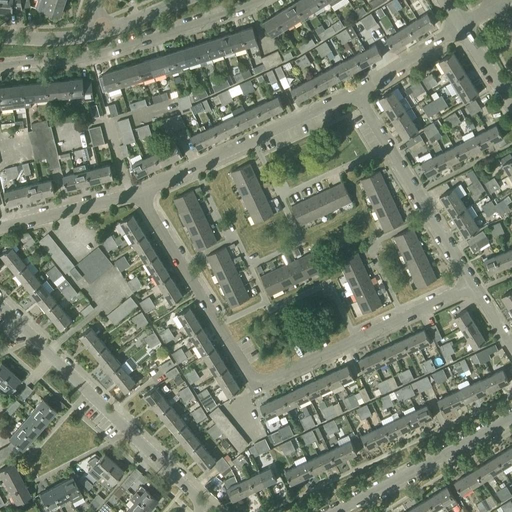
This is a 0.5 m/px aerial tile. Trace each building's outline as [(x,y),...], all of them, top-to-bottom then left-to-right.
[(0,0),(0,12),(12,13),(13,7),(22,8),(20,0),(0,0)] [(65,1),(61,0),(41,0),(38,9),(60,16),(65,1)] [(306,0),(299,0),(294,3),(303,18),(314,11),(306,0)] [(327,0),(306,0),(314,11),(329,2),(327,0)] [(380,4),(376,0),(372,0),(369,3),(373,9),(380,4)] [(392,0),(391,1),(397,10),(402,7),(397,0),(392,0)] [(397,10),(391,1),(386,4),(392,14),(397,10)] [(303,18),(294,3),(284,10),(293,24),(303,18)] [(359,17),(369,11),(365,5),(355,11),(359,17)] [(284,10),(274,16),(283,30),(293,24),(284,10)] [(371,13),(365,16),(372,27),(377,24),(371,13)] [(417,20),(424,32),(435,25),(427,13),(417,20)] [(283,30),(274,16),(264,22),(272,37),(283,30)] [(372,27),(365,16),(360,20),(366,30),(372,27)] [(417,20),(407,26),(414,38),(424,32),(417,20)] [(332,25),(325,30),(329,36),(336,31),(332,25)] [(342,31),(348,41),(357,35),(351,25),(342,31)] [(414,38),(407,26),(397,32),(404,44),(414,38)] [(252,28),(241,31),(246,47),(257,43),(252,28)] [(393,35),(386,39),(394,51),(404,44),(397,32),(394,28),(390,30),(393,35)] [(329,36),(325,30),(318,34),(321,40),(329,36)] [(246,47),(241,31),(229,35),(234,50),(246,47)] [(348,41),(342,31),(336,35),(342,45),(348,41)] [(234,50),(229,35),(218,38),(223,54),(234,50)] [(218,38),(207,42),(212,58),(223,54),(218,38)] [(311,38),(304,42),(308,48),(315,44),(311,38)] [(325,41),(320,44),(326,54),(331,51),(325,41)] [(212,58),(207,42),(195,46),(200,61),(202,66),(207,64),(206,59),(212,58)] [(308,48),(304,42),(297,47),(301,53),(308,48)] [(326,54),(320,44),(315,48),(321,57),(326,54)] [(376,44),(365,50),(372,63),(383,57),(376,44)] [(195,46),(184,49),(189,65),(200,61),(195,46)] [(189,65),(184,49),(167,55),(173,74),(179,72),(178,68),(189,65)] [(372,63),(365,50),(355,56),(361,68),(372,63)] [(277,51),(272,53),(277,64),(283,62),(277,51)] [(285,60),(293,57),(290,51),(282,54),(285,60)] [(277,64),(272,53),(267,56),(272,67),(277,64)] [(445,72),(459,63),(453,53),(439,62),(445,72)] [(305,54),(300,57),(306,67),(311,64),(305,54)] [(167,55),(150,60),(154,76),(165,72),(167,76),(173,74),(167,55)] [(272,67),(267,56),(261,58),(266,69),(272,67)] [(355,56),(344,62),(350,74),(361,68),(355,56)] [(306,67),(300,57),(295,60),(301,70),(306,67)] [(150,60),(138,64),(142,79),(154,76),(150,60)] [(344,62),(333,67),(340,79),(350,74),(344,62)] [(466,73),(459,63),(445,72),(452,82),(466,73)] [(142,79),(138,64),(126,67),(131,83),(142,79)] [(285,77),(281,66),(275,69),(280,80),(285,77)] [(131,83),(126,67),(115,71),(120,86),(131,83)] [(333,67),(323,73),(329,85),(340,79),(333,67)] [(249,69),(241,73),(244,79),(252,76),(249,69)] [(277,81),(272,70),(266,72),(271,83),(277,81)] [(120,86),(115,71),(103,75),(108,90),(120,86)] [(244,79),(241,73),(234,76),(237,82),(244,79)] [(329,85),(323,73),(312,79),(318,91),(329,85)] [(425,84),(434,78),(431,73),(421,79),(425,84)] [(466,73),(452,82),(458,92),(472,84),(466,73)] [(412,92),(422,86),(416,76),(408,80),(411,85),(409,87),(412,92)] [(438,83),(434,78),(425,84),(428,89),(438,83)] [(82,79),(71,80),(72,96),(84,95),(84,99),(93,98),(91,83),(83,84),(82,79)] [(219,82),(222,89),(230,85),(227,79),(219,82)] [(318,91),(312,79),(301,84),(308,96),(318,91)] [(72,96),(71,80),(59,81),(60,98),(72,96)] [(250,80),(245,82),(249,93),(255,90),(250,80)] [(59,81),(46,83),(48,99),(60,98),(59,81)] [(222,89),(219,82),(212,86),(215,92),(222,89)] [(249,93),(245,82),(239,85),(244,95),(249,93)] [(48,99),(46,83),(35,84),(37,100),(48,99)] [(13,109),(11,86),(5,87),(5,84),(0,84),(0,104),(1,104),(1,110),(13,109)] [(35,84),(23,85),(24,102),(25,107),(25,108),(31,107),(30,101),(37,100),(35,84)] [(308,96),(301,84),(290,90),(297,102),(308,96)] [(472,84),(458,92),(464,103),(478,94),(472,84)] [(24,102),(23,85),(11,86),(13,109),(25,107),(24,102)] [(425,91),(422,86),(412,92),(415,97),(425,91)] [(205,89),(198,92),(201,99),(208,95),(205,89)] [(223,92),(227,103),(233,100),(228,90),(223,92)] [(385,109),(399,100),(393,90),(379,99),(385,109)] [(159,94),(161,101),(169,99),(166,92),(159,94)] [(201,99),(198,92),(192,95),(194,102),(201,99)] [(227,103),(223,92),(217,94),(222,105),(227,103)] [(178,103),(190,99),(188,93),(176,97),(178,103)] [(161,101),(159,94),(152,97),(154,103),(161,101)] [(278,96),(267,101),(273,114),(284,109),(278,96)] [(442,96),(432,102),(435,107),(445,101),(442,96)] [(137,101),(139,108),(147,106),(145,99),(137,101)] [(190,99),(178,103),(180,108),(192,105),(190,99)] [(206,99),(201,102),(206,112),(211,110),(206,99)] [(406,111),(399,100),(385,109),(392,119),(406,111)] [(470,103),(476,112),(481,109),(475,100),(470,103)] [(139,108),(137,101),(129,104),(131,111),(139,108)] [(267,101),(256,107),(262,119),(273,114),(267,101)] [(448,106),(445,101),(435,107),(438,112),(448,106)] [(435,107),(432,102),(422,108),(425,113),(435,107)] [(476,112),(470,103),(465,106),(471,115),(476,112)] [(111,117),(118,115),(115,104),(108,106),(111,117)] [(90,107),(93,119),(100,117),(96,105),(90,107)] [(192,105),(180,108),(182,114),(193,111),(192,105)] [(256,107),(245,112),(251,124),(262,119),(256,107)] [(438,112),(435,107),(425,113),(428,118),(438,112)] [(406,111),(392,119),(398,129),(412,121),(406,111)] [(245,112),(234,117),(240,129),(251,124),(245,112)] [(455,112),(450,115),(456,125),(461,122),(455,112)] [(173,116),(179,128),(185,126),(180,114),(173,116)] [(456,125),(450,115),(445,118),(451,128),(456,125)] [(179,128),(173,116),(168,118),(162,120),(168,131),(173,129),(174,131),(179,128)] [(234,117),(223,122),(229,135),(240,129),(234,117)] [(119,128),(130,124),(129,118),(117,122),(119,128)] [(47,120),(39,122),(41,129),(49,127),(47,120)] [(418,131),(412,121),(398,129),(404,140),(418,131)] [(41,129),(39,122),(31,124),(33,131),(39,129),(41,129)] [(229,135),(223,122),(212,127),(218,140),(229,135)] [(428,125),(434,135),(439,132),(433,122),(428,125)] [(132,130),(130,124),(119,128),(120,133),(132,130)] [(152,135),(148,124),(143,126),(146,137),(152,135)] [(434,135),(428,125),(423,128),(429,138),(434,135)] [(51,126),(49,127),(41,129),(39,129),(41,135),(53,132),(51,126)] [(90,135),(102,132),(100,126),(89,129),(90,135)] [(146,137),(143,126),(137,127),(140,139),(146,137)] [(497,126),(486,131),(492,144),(503,138),(497,126)] [(212,127),(201,132),(207,145),(218,140),(212,127)] [(39,129),(33,131),(28,132),(29,138),(41,135),(39,129)] [(132,130),(120,133),(122,139),(134,135),(132,130)] [(486,131),(475,137),(481,149),(492,144),(486,131)] [(54,138),(53,132),(41,135),(42,141),(54,138)] [(102,132),(90,135),(92,141),(103,138),(102,132)] [(207,145),(201,132),(190,137),(196,150),(207,145)] [(419,134),(405,143),(409,148),(422,139),(419,134)] [(42,141),(41,135),(29,138),(31,144),(42,141)] [(134,135),(122,139),(124,145),(126,144),(136,141),(134,135)] [(481,149),(475,137),(464,142),(471,154),(481,149)] [(56,144),(54,138),(42,141),(44,147),(56,144)] [(103,138),(92,141),(93,147),(105,144),(103,138)] [(422,139),(409,148),(411,152),(425,143),(422,139)] [(44,147),(42,141),(31,144),(32,150),(44,147)] [(471,154),(464,142),(454,148),(460,160),(471,154)] [(56,144),(44,147),(45,152),(57,150),(56,144)] [(126,144),(124,145),(120,146),(124,157),(130,156),(126,144)] [(164,149),(170,162),(181,157),(175,144),(164,149)] [(45,152),(44,147),(32,150),(34,155),(45,152)] [(86,148),(81,149),(84,160),(89,159),(86,148)] [(454,148),(443,153),(449,165),(460,160),(454,148)] [(84,160),(81,149),(75,151),(78,162),(84,160)] [(170,162),(164,149),(153,154),(159,167),(170,162)] [(59,156),(57,150),(45,152),(47,159),(52,157),(58,156),(59,156)] [(45,152),(34,155),(35,161),(46,159),(47,159),(45,152)] [(443,153),(432,158),(438,171),(449,165),(443,153)] [(159,167),(153,154),(143,159),(149,172),(159,167)] [(511,158),(511,157),(509,154),(499,160),(502,165),(503,165),(511,158)] [(58,156),(52,157),(55,169),(60,167),(58,156)] [(52,157),(47,159),(46,159),(49,170),(55,169),(52,157)] [(438,171),(432,158),(421,164),(427,176),(438,171)] [(509,175),(511,173),(511,158),(503,165),(509,175)] [(149,172),(143,159),(132,165),(137,177),(149,172)] [(28,163),(22,165),(25,175),(31,174),(28,163)] [(237,185),(256,177),(250,163),(231,172),(237,185)] [(110,165),(98,168),(101,182),(113,178),(110,165)] [(11,168),(13,178),(19,177),(16,166),(11,168)] [(101,182),(98,168),(86,171),(90,185),(101,182)] [(86,171),(75,174),(78,188),(90,185),(86,171)] [(367,193),(386,184),(380,171),(361,180),(367,193)] [(78,188),(75,174),(62,177),(66,191),(78,188)] [(256,177),(237,185),(243,198),(262,189),(256,177)] [(487,188),(497,182),(494,177),(484,183),(487,188)] [(39,183),(43,197),(55,193),(51,180),(39,183)] [(472,191),(482,185),(478,180),(469,186),(472,191)] [(500,187),(497,182),(487,188),(490,193),(500,187)] [(39,183),(28,186),(31,200),(43,197),(39,183)] [(330,189),(339,207),(352,201),(343,183),(330,189)] [(392,197),(386,184),(367,193),(373,206),(392,197)] [(482,185),(472,191),(475,196),(485,190),(482,185)] [(31,200),(28,186),(16,189),(19,203),(31,200)] [(446,207),(460,199),(454,188),(439,197),(446,207)] [(19,203),(16,189),(4,192),(7,206),(19,203)] [(262,189),(243,198),(249,211),(268,202),(262,189)] [(330,189),(317,195),(326,213),(339,207),(330,189)] [(180,212),(199,203),(193,190),(174,199),(180,212)] [(491,197),(494,201),(503,195),(500,191),(491,197)] [(326,213),(317,195),(305,201),(313,219),(326,213)] [(398,209),(392,197),(373,206),(379,218),(398,209)] [(460,199),(446,207),(452,218),(466,209),(460,199)] [(504,199),(494,205),(497,211),(507,204),(504,199)] [(484,211),(494,205),(491,200),(481,206),(484,211)] [(313,219),(305,201),(292,207),(300,226),(313,219)] [(274,215),(268,202),(249,211),(255,224),(274,215)] [(205,216),(199,203),(180,212),(186,225),(205,216)] [(510,209),(507,204),(497,211),(500,215),(510,209)] [(494,205),(484,211),(488,216),(497,211),(494,205)] [(92,224),(95,211),(82,209),(80,222),(92,224)] [(398,209),(379,218),(385,231),(404,222),(398,209)] [(473,219),(466,209),(452,218),(459,228),(473,219)] [(127,233),(139,226),(132,215),(121,223),(127,233)] [(205,216),(186,225),(192,237),(211,229),(205,216)] [(479,230),(473,219),(459,228),(465,238),(479,230)] [(499,222),(494,224),(498,235),(504,233),(499,222)] [(498,235),(494,224),(489,227),(493,237),(498,235)] [(145,236),(139,226),(127,233),(133,243),(145,236)] [(400,250),(419,241),(413,228),(394,237),(400,250)] [(217,242),(211,229),(192,237),(198,250),(217,242)] [(486,236),(483,231),(467,241),(474,253),(480,249),(476,243),(486,236)] [(43,246),(52,239),(48,234),(39,241),(43,246)] [(104,246),(114,240),(116,239),(113,234),(111,235),(101,241),(104,246)] [(145,236),(133,243),(140,253),(151,246),(145,236)] [(36,243),(32,238),(23,245),(27,250),(36,243)] [(52,239),(43,246),(47,251),(56,243),(52,239)] [(114,240),(104,246),(108,251),(117,245),(114,240)] [(425,254),(419,241),(400,250),(406,262),(425,254)] [(60,248),(56,243),(47,251),(50,256),(60,248)] [(36,248),(33,245),(27,250),(30,253),(36,248)] [(151,246),(140,253),(146,263),(158,256),(151,246)] [(8,265),(19,256),(11,247),(1,256),(8,265)] [(98,247),(93,251),(101,260),(106,256),(98,247)] [(213,269),(232,260),(225,247),(207,256),(213,269)] [(60,248),(50,256),(54,260),(64,252),(60,248)] [(93,251),(89,255),(96,264),(101,260),(93,251)] [(64,252),(54,260),(58,265),(67,257),(64,252)] [(511,265),(506,252),(495,257),(500,270),(511,265)] [(299,259),(308,278),(321,271),(312,253),(299,259)] [(345,276),(364,267),(358,254),(339,263),(345,276)] [(425,254),(406,262),(411,275),(430,266),(425,254)] [(96,264),(89,255),(84,258),(92,268),(96,264)] [(19,256),(8,265),(16,274),(27,266),(19,256)] [(106,256),(101,260),(108,269),(113,266),(106,256)] [(117,267),(127,261),(124,256),(114,262),(117,267)] [(164,266),(158,256),(146,263),(152,274),(164,266)] [(71,262),(67,257),(58,265),(62,269),(71,262)] [(500,270),(495,257),(483,262),(489,274),(500,270)] [(92,268),(84,258),(79,262),(87,272),(92,268)] [(299,259),(286,265),(295,284),(308,278),(299,259)] [(101,260),(96,264),(104,273),(108,269),(101,260)] [(237,273),(232,260),(213,269),(219,282),(237,273)] [(127,261),(117,267),(120,272),(130,266),(127,261)] [(75,266),(71,262),(62,269),(66,274),(70,271),(75,267),(75,266)] [(75,266),(75,267),(82,275),(87,272),(79,262),(75,266)] [(96,264),(92,268),(99,277),(104,273),(96,264)] [(49,277),(58,270),(55,265),(46,273),(49,277)] [(286,265),(274,271),(282,290),(295,284),(286,265)] [(27,266),(16,274),(23,284),(34,275),(27,266)] [(170,277),(164,266),(152,274),(159,284),(170,277)] [(436,279),(430,266),(411,275),(418,288),(436,279)] [(82,275),(75,267),(70,271),(78,280),(83,276),(82,275)] [(364,267),(345,276),(351,288),(370,280),(364,267)] [(92,268),(87,272),(95,281),(99,277),(92,268)] [(62,275),(58,270),(49,277),(53,282),(62,275)] [(282,290),(274,271),(261,277),(269,296),(282,290)] [(95,281),(87,272),(82,275),(83,276),(90,285),(95,281)] [(237,273),(219,282),(225,294),(243,286),(237,273)] [(34,275),(23,284),(31,293),(42,284),(34,275)] [(130,287),(139,281),(136,276),(127,282),(130,287)] [(176,287),(170,277),(159,284),(165,294),(176,287)] [(376,292),(370,280),(351,288),(357,301),(376,292)] [(139,281),(130,287),(133,292),(142,286),(139,281)] [(146,287),(150,293),(159,288),(156,281),(146,287)] [(42,284),(31,293),(39,302),(49,293),(42,284)] [(61,291),(65,296),(73,289),(70,284),(61,291)] [(243,286),(225,294),(231,307),(249,299),(243,286)] [(183,297),(176,287),(165,294),(171,304),(183,297)] [(65,296),(68,300),(77,293),(73,289),(65,296)] [(508,307),(511,304),(511,289),(501,297),(508,307)] [(382,305),(376,292),(357,301),(363,314),(382,305)] [(49,293),(39,302),(46,311),(57,303),(49,293)] [(125,301),(133,310),(138,306),(130,297),(125,301)] [(143,308),(152,301),(149,297),(139,303),(143,308)] [(77,298),(67,305),(70,310),(80,303),(77,298)] [(125,301),(121,305),(128,314),(133,310),(125,301)] [(155,306),(152,301),(143,308),(146,313),(155,306)] [(57,303),(46,311),(54,321),(64,312),(57,303)] [(90,304),(87,306),(80,312),(85,316),(94,309),(90,304)] [(121,305),(116,308),(124,318),(128,314),(121,305)] [(184,325),(196,318),(189,307),(178,315),(184,325)] [(116,308),(111,312),(119,321),(124,318),(116,308)] [(461,328),(472,321),(466,310),(454,317),(461,328)] [(72,321),(64,312),(54,321),(61,330),(72,321)] [(119,321),(111,312),(107,316),(114,325),(119,321)] [(135,323),(145,317),(142,312),(132,318),(135,323)] [(145,317),(135,323),(138,328),(148,322),(145,317)] [(202,328),(196,318),(184,325),(190,335),(202,328)] [(472,321),(461,328),(467,338),(479,331),(472,321)] [(430,328),(436,341),(442,339),(436,325),(430,328)] [(88,346),(98,337),(90,328),(80,336),(88,346)] [(162,339),(171,332),(168,328),(158,334),(162,339)] [(202,328),(190,335),(197,346),(208,338),(202,328)] [(413,335),(419,348),(430,342),(424,330),(413,335)] [(147,342),(157,336),(153,331),(144,337),(147,342)] [(485,341),(479,331),(467,338),(474,349),(485,341)] [(171,332),(162,339),(165,344),(174,337),(171,332)] [(419,348),(413,335),(402,341),(408,353),(419,348)] [(157,336),(147,342),(150,348),(160,342),(157,336)] [(106,347),(98,337),(88,346),(95,355),(106,347)] [(208,338),(197,346),(203,356),(215,349),(208,338)] [(226,350),(230,348),(224,340),(220,343),(226,350)] [(402,341),(392,346),(397,358),(408,353),(402,341)] [(441,352),(452,347),(449,342),(439,347),(441,352)] [(481,351),(486,362),(491,359),(489,354),(498,350),(495,345),(481,351)] [(397,358),(392,346),(381,351),(386,363),(397,358)] [(106,347),(95,355),(103,364),(113,356),(106,347)] [(454,352),(452,347),(441,352),(444,357),(454,352)] [(174,359),(184,353),(181,348),(171,354),(174,359)] [(215,349),(203,356),(209,366),(221,359),(215,349)] [(386,363),(381,351),(370,356),(375,368),(386,363)] [(486,362),(481,351),(475,354),(480,364),(486,362)] [(185,354),(184,353),(174,359),(177,364),(190,356),(188,352),(185,354)] [(113,356),(103,364),(110,374),(121,365),(113,356)] [(375,368),(370,356),(359,361),(364,373),(375,368)] [(425,361),(430,372),(435,369),(430,358),(425,361)] [(164,371),(174,364),(171,359),(160,365),(164,371)] [(221,359),(209,366),(216,376),(227,369),(221,359)] [(464,359),(459,361),(464,372),(469,369),(464,359)] [(430,372),(425,361),(420,363),(425,374),(430,372)] [(464,372),(459,361),(454,364),(458,374),(464,372)] [(0,383),(10,372),(0,363),(0,383)] [(121,365),(110,374),(118,383),(128,375),(121,365)] [(348,366),(337,371),(342,383),(353,378),(348,366)] [(448,366),(437,371),(442,382),(444,385),(449,383),(447,379),(448,379),(447,378),(452,376),(450,372),(451,371),(448,366)] [(169,378),(179,372),(176,367),(165,373),(169,378)] [(187,380),(197,373),(194,368),(184,374),(187,380)] [(377,374),(384,376),(385,369),(379,368),(377,374)] [(234,379),(227,369),(216,376),(222,386),(234,379)] [(403,371),(408,382),(414,379),(409,369),(403,371)] [(492,375),(498,388),(509,383),(503,370),(492,375)] [(337,371),(326,376),(331,388),(342,383),(337,371)] [(408,382),(403,371),(398,374),(403,384),(408,382)] [(442,382),(437,371),(432,374),(437,384),(442,382)] [(10,372),(0,383),(0,386),(8,393),(19,380),(10,372)] [(197,373),(187,380),(190,384),(200,378),(197,373)] [(136,384),(128,375),(118,383),(125,393),(136,384)] [(492,375),(481,380),(487,393),(498,388),(492,375)] [(326,376),(315,381),(320,393),(331,388),(326,376)] [(427,376),(421,379),(426,389),(432,387),(427,376)] [(234,379),(222,386),(229,397),(240,390),(234,379)] [(387,379),(382,381),(387,392),(392,389),(387,379)] [(426,389),(421,379),(415,382),(420,392),(426,389)] [(481,380),(470,385),(476,398),(487,393),(481,380)] [(315,381),(304,386),(310,398),(320,393),(315,381)] [(387,392),(382,381),(376,384),(378,389),(372,392),(375,397),(381,394),(387,392)] [(410,384),(405,386),(409,397),(415,394),(410,384)] [(470,385),(459,391),(465,403),(476,398),(470,385)] [(27,386),(19,396),(24,400),(32,391),(27,386)] [(181,397),(191,391),(188,386),(178,392),(181,397)] [(310,398),(304,386),(293,392),(299,404),(310,398)] [(409,397),(405,386),(399,389),(404,400),(409,397)] [(152,405),(163,397),(155,387),(144,396),(152,405)] [(365,387),(358,390),(364,402),(370,399),(365,387)] [(200,400),(210,394),(206,389),(196,395),(200,400)] [(194,396),(191,391),(181,397),(184,402),(194,396)] [(465,403),(459,391),(448,396),(454,408),(465,403)] [(299,404),(293,392),(282,397),(288,409),(299,404)] [(210,394),(200,400),(203,405),(213,399),(210,394)] [(349,397),(353,407),(359,405),(354,394),(349,397)] [(388,394),(383,397),(388,407),(393,405),(388,394)] [(454,408),(448,396),(437,401),(443,414),(454,408)] [(170,406),(163,397),(152,405),(160,415),(170,406)] [(288,409),(282,397),(271,402),(277,414),(288,409)] [(353,407),(349,397),(343,399),(348,410),(353,407)] [(388,407),(383,397),(377,399),(382,410),(388,407)] [(10,405),(15,409),(20,403),(15,399),(10,405)] [(217,405),(213,399),(203,405),(207,412),(217,405)] [(42,400),(34,409),(47,421),(55,412),(42,400)] [(277,414),(271,402),(260,407),(266,419),(277,414)] [(327,407),(332,417),(337,415),(332,404),(327,407)] [(361,407),(366,417),(371,415),(367,404),(361,407)] [(15,409),(10,405),(5,411),(10,415),(15,409)] [(178,415),(170,406),(160,415),(167,424),(178,415)] [(416,411),(422,423),(433,418),(427,406),(416,411)] [(194,418),(204,411),(201,407),(191,413),(194,418)] [(212,419),(222,412),(218,407),(208,415),(212,419)] [(332,417),(327,407),(321,409),(326,420),(332,417)] [(366,417),(361,407),(356,409),(361,420),(366,417)] [(34,409),(25,419),(39,431),(47,421),(34,409)] [(207,416),(204,411),(194,418),(197,423),(207,416)] [(416,411),(405,416),(411,429),(422,423),(416,411)] [(212,419),(216,423),(216,424),(226,416),(222,412),(212,419)] [(178,415),(167,424),(175,433),(185,425),(178,415)] [(305,417),(310,428),(315,425),(310,415),(305,417)] [(229,421),(226,416),(216,424),(219,428),(220,429),(229,421)] [(405,416),(394,421),(400,434),(411,429),(405,416)] [(310,428),(305,417),(300,419),(305,430),(310,428)] [(39,431),(25,419),(17,428),(30,440),(39,431)] [(329,422),(333,433),(339,430),(334,420),(329,422)] [(233,426),(229,421),(220,429),(223,433),(224,433),(233,426)] [(400,434),(394,421),(383,426),(389,439),(400,434)] [(333,433),(329,422),(323,424),(328,435),(333,433)] [(219,428),(216,424),(216,423),(207,431),(210,435),(219,428)] [(185,425),(175,433),(182,442),(193,434),(185,425)] [(289,425),(283,427),(288,438),(294,435),(289,425)] [(237,430),(233,426),(224,433),(228,438),(237,430)] [(383,426),(372,431),(378,444),(389,439),(383,426)] [(288,438),(283,427),(278,430),(279,431),(271,435),(276,443),(283,440),(288,438)] [(12,441),(8,445),(14,456),(21,448),(22,450),(30,440),(17,428),(9,438),(12,441)] [(219,428),(210,435),(214,440),(223,433),(220,429),(219,428)] [(241,435),(237,430),(228,438),(231,443),(241,435)] [(312,430),(307,432),(312,443),(317,440),(312,430)] [(378,444),(372,431),(361,436),(367,449),(378,444)] [(312,443),(307,432),(301,435),(306,445),(312,443)] [(193,434),(182,442),(190,452),(201,443),(193,434)] [(241,435),(231,443),(235,447),(244,440),(241,435)] [(259,441),(264,452),(270,450),(265,439),(259,441)] [(248,445),(244,440),(235,447),(239,452),(248,445)] [(285,442),(290,453),(295,450),(290,440),(285,442)] [(264,452),(259,441),(254,444),(259,455),(264,452)] [(351,441),(340,446),(346,459),(357,454),(351,441)] [(290,453),(285,442),(280,445),(284,455),(290,453)] [(208,452),(201,443),(190,452),(197,461),(208,452)] [(8,445),(3,448),(9,459),(14,456),(8,445)] [(340,446),(329,451),(335,464),(346,459),(340,446)] [(9,459),(3,448),(0,449),(0,455),(3,462),(9,459)] [(335,464),(329,451),(318,457),(324,469),(335,464)] [(511,463),(511,462),(505,451),(495,458),(502,469),(511,463)] [(216,462),(208,452),(197,461),(205,471),(213,464),(217,469),(226,462),(222,457),(216,462)] [(102,475),(113,462),(104,454),(92,467),(102,475)] [(241,454),(236,458),(243,467),(248,463),(241,454)] [(92,467),(98,460),(95,457),(87,462),(92,467)] [(324,469),(318,457),(307,462),(313,474),(324,469)] [(243,467),(236,458),(232,461),(239,470),(243,467)] [(502,469),(495,458),(485,464),(492,476),(502,469)] [(113,462),(102,475),(111,484),(123,471),(113,462)] [(230,466),(226,462),(217,469),(220,474),(230,466)] [(307,462),(296,467),(302,479),(313,474),(307,462)] [(0,475),(4,482),(18,474),(13,464),(0,470),(0,475)] [(492,476),(485,464),(475,470),(482,482),(492,476)] [(302,479),(296,467),(285,472),(291,484),(302,479)] [(271,468),(260,473),(265,485),(276,480),(271,468)] [(482,482),(475,470),(464,477),(471,488),(482,482)] [(260,473),(249,479),(254,491),(265,485),(260,473)] [(18,474),(4,482),(9,493),(24,485),(18,474)] [(126,489),(134,480),(129,475),(120,485),(126,489)] [(71,477),(61,483),(69,498),(68,498),(71,503),(82,498),(71,477)] [(211,481),(218,487),(222,482),(215,477),(211,481)] [(471,488),(464,477),(454,483),(461,495),(471,488)] [(254,491),(249,479),(238,484),(243,496),(254,491)] [(69,498),(61,483),(50,488),(58,503),(68,498),(69,498)] [(243,496),(238,484),(227,489),(232,501),(243,496)] [(30,496),(24,485),(9,493),(15,503),(30,496)] [(501,489),(507,499),(511,495),(511,485),(508,489),(506,486),(501,489)] [(113,493),(118,498),(124,492),(118,487),(113,493)] [(141,487),(133,496),(151,511),(155,508),(153,506),(157,501),(156,500),(157,498),(153,494),(151,496),(141,487)] [(58,503),(50,488),(40,494),(48,509),(58,503)] [(447,488),(437,494),(444,506),(447,511),(458,504),(455,499),(454,499),(447,488)] [(507,499),(501,489),(496,492),(502,502),(507,499)] [(118,498),(113,493),(107,500),(113,504),(118,498)] [(97,494),(93,499),(99,505),(103,499),(97,494)] [(437,494),(426,501),(433,511),(444,506),(437,494)] [(151,511),(133,496),(130,499),(132,502),(133,503),(129,508),(133,511),(151,511)] [(99,505),(93,499),(88,504),(95,510),(99,505)] [(485,499),(480,502),(486,511),(492,508),(485,499)] [(433,511),(426,501),(416,507),(419,511),(433,511)] [(485,511),(486,511),(480,502),(475,505),(479,511),(485,511)] [(510,511),(505,503),(500,506),(503,511),(510,511)]
